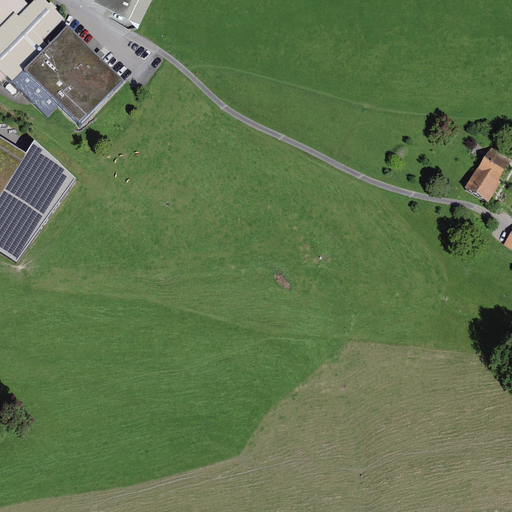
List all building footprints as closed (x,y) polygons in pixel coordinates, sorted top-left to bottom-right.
[(0,0),(0,71),(17,87),(69,31),(39,2),(32,10),(20,0),(0,0)] [(99,0),(139,20),(148,0),(99,0)] [(82,125),(123,80),(69,31),(17,87),(48,116),(59,104),(82,125)] [(0,254),(19,266),(76,185),(34,148),(25,163),(0,146),(0,254)] [(510,161),(492,150),(467,191),(487,203),(493,193),(500,181),(498,180),(499,178),(508,165),(510,161)] [(511,233),(511,234),(500,255),(511,262),(511,233)]
